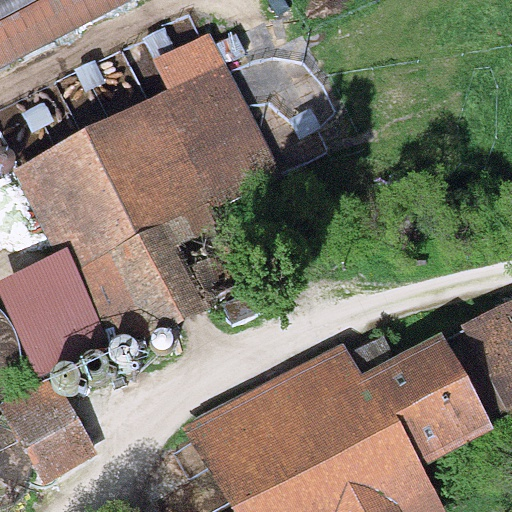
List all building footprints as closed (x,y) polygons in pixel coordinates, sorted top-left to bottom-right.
[(0,0),(0,65),(128,0),(0,0)] [(199,310),(241,289),(200,211),(267,178),(214,76),(9,173),(105,350),(140,331),(144,338),(199,310)] [(511,308),(391,373),(378,349),(344,365),(340,358),(263,398),(259,391),(223,409),(227,417),(192,434),(235,511),(429,511),(408,472),(511,417),(511,308)] [(107,370),(107,371),(111,374),(116,376),(122,376),(128,373),(132,369),(134,364),(134,358),(131,352),(127,348),(121,346),(115,346),(110,349),(106,354),(104,359),(104,365),(107,370)] [(76,369),(75,370),(75,376),(76,381),(80,386),(85,389),(91,389),(96,388),(101,384),(104,379),(105,374),(103,368),(100,364),(95,360),(89,359),(83,361),(79,364),(76,369)] [(86,458),(70,430),(54,401),(60,403),(66,402),(72,398),(75,393),(75,385),(74,379),(70,374),(64,371),(58,371),(52,374),(47,380),(46,388),(2,414),(42,484),(86,458)]
